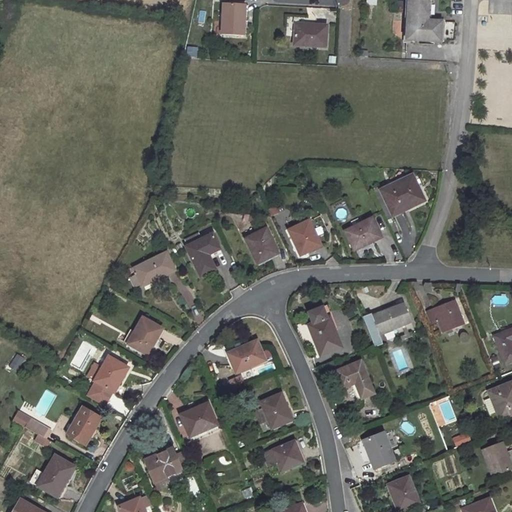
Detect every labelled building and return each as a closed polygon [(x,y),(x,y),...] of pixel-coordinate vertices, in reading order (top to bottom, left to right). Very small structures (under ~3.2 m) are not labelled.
[(407,0),(406,39),(438,41),(440,20),(428,20),(429,0),(407,0)] [(247,3),(224,2),(222,33),(245,35),(247,3)] [(287,19),(285,36),(291,37),(294,20),(287,19)] [(296,21),(295,41),(327,43),(328,20),(314,19),(314,23),(296,21)] [(443,23),(443,38),(453,38),(453,23),(443,23)] [(401,177),(380,186),(392,214),(404,209),(402,204),(422,195),(414,176),(403,180),(401,177)] [(327,230),(321,215),(309,220),(315,235),(327,230)] [(309,220),(287,229),(299,252),(319,243),(315,235),(309,220)] [(375,220),(348,232),(357,249),(383,236),(375,220)] [(266,227),(244,237),(255,262),(277,251),(266,227)] [(210,229),(183,242),(197,272),(214,265),(207,250),(218,245),(210,229)] [(164,249),(132,265),(140,284),(173,268),(164,249)] [(457,301),(430,311),(434,326),(441,323),(445,333),(467,325),(457,301)] [(343,345),(328,302),(312,307),(317,320),(313,321),(323,352),(343,345)] [(408,305),(377,316),(383,333),(414,321),(408,305)] [(160,327),(140,316),(125,342),(145,353),(160,327)] [(511,328),(495,335),(507,364),(511,361),(511,328)] [(248,346),(231,353),(238,371),(268,359),(259,337),(247,341),(248,346)] [(93,367),(87,377),(95,381),(86,396),(104,406),(112,391),(113,392),(126,369),(123,367),(125,362),(113,355),(111,359),(107,358),(100,370),(93,367)] [(493,369),(501,367),(498,356),(490,358),(493,369)] [(362,364),(339,372),(345,389),(354,385),(360,401),(374,395),(362,364)] [(228,381),(232,388),(244,382),(241,375),(228,381)] [(511,382),(491,391),(500,416),(511,411),(511,382)] [(281,395),(260,403),(270,429),(291,420),(281,395)] [(487,415),(493,414),(490,399),(484,400),(487,415)] [(206,403),(180,414),(189,435),(216,424),(206,403)] [(95,416),(78,407),(63,434),(80,443),(95,416)] [(23,427),(28,419),(17,412),(12,421),(23,427)] [(48,429),(28,419),(23,427),(43,438),(48,429)] [(396,462),(386,434),(366,441),(375,469),(396,462)] [(453,438),(444,441),(447,449),(456,446),(453,438)] [(293,442),(264,454),(269,467),(278,463),(281,472),(302,463),(293,442)] [(499,444),(479,451),(491,479),(511,469),(511,462),(507,465),(499,444)] [(145,457),(150,470),(161,465),(165,475),(181,469),(172,446),(145,457)] [(72,467),(52,455),(42,472),(35,484),(56,496),(72,467)] [(154,479),(165,475),(161,465),(150,470),(154,479)] [(42,472),(34,468),(28,480),(35,484),(42,472)] [(452,490),(461,488),(458,476),(450,478),(452,490)] [(406,478),(386,486),(396,511),(397,511),(417,505),(406,478)] [(242,491),(244,499),(252,497),(250,488),(242,491)] [(35,511),(13,499),(5,511),(35,511)] [(306,511),(302,500),(281,508),(282,511),(306,511)] [(491,511),(487,500),(459,510),(460,511),(491,511)] [(145,511),(141,501),(120,510),(120,511),(145,511)]
